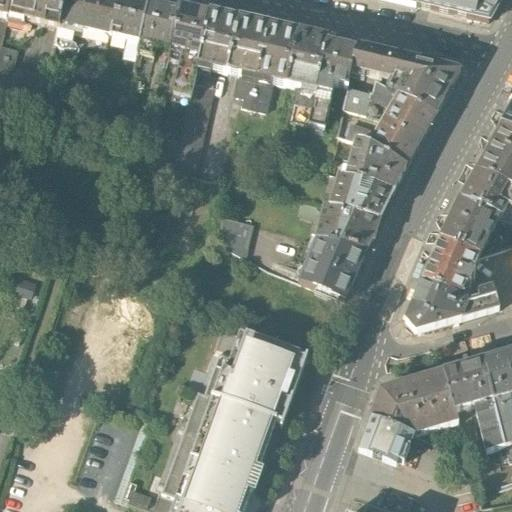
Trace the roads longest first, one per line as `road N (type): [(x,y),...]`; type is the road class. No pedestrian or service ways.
road 1 (primary): [(360,355),(398,259),(505,60)]
road 2 (residential): [(243,0),(505,60)]
road 3 (primary): [(306,511),(360,355)]
road 4 (residential): [(360,355),(386,363),(511,329)]
